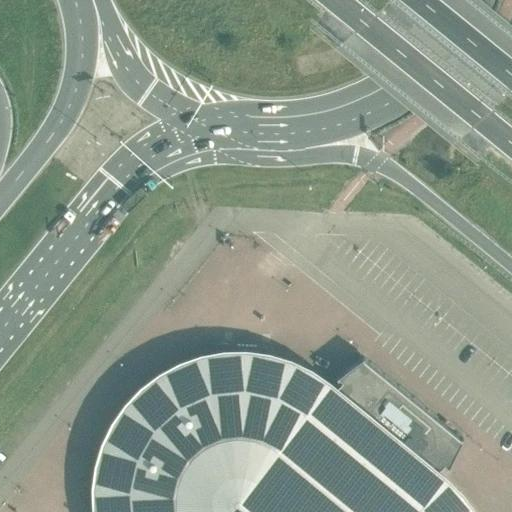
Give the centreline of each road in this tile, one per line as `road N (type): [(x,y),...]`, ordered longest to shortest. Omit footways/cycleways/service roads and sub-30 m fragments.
road 1 (primary): [(0,329),(117,186),(204,119)]
road 2 (primary): [(296,131),(376,161),(511,267)]
road 3 (primary): [(296,131),(347,120),(393,97),(428,70),(475,0)]
road 4 (primary): [(334,0),(511,144)]
road 5 (primary): [(87,17),(84,74),(71,102),(0,202)]
road 6 (primary): [(87,17),(117,60),(157,95),(204,119)]
